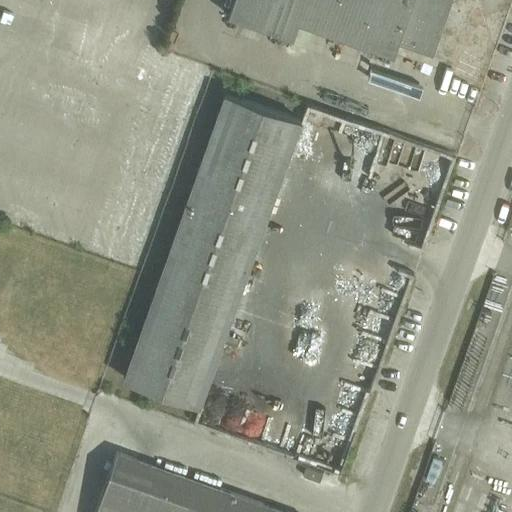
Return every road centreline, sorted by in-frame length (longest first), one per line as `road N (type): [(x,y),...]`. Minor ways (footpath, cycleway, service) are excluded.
road 1 (tertiary): [(371,511),(511,115)]
road 2 (unknown): [(511,115),(290,54),(205,23),(193,0)]
